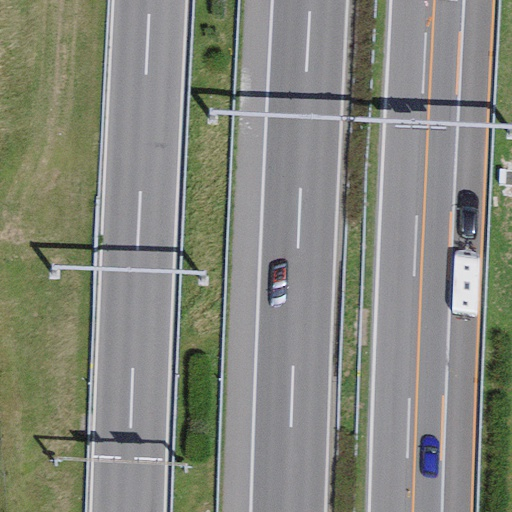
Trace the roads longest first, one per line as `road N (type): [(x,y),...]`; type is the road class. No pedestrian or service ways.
road 1 (motorway): [(308,0),(285,511)]
road 2 (motorway): [(147,0),(126,511)]
road 3 (motorway): [(406,511),(426,0)]
